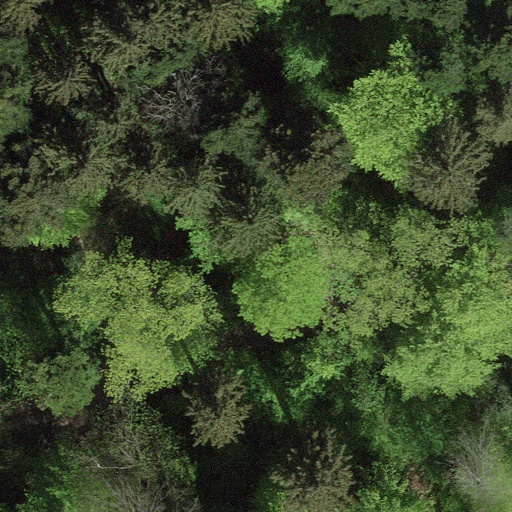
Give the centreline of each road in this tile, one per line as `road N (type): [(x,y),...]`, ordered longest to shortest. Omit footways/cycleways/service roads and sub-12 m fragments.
road 1 (track): [(0,462),(11,417),(285,101),(329,0)]
road 2 (track): [(0,419),(511,257)]
